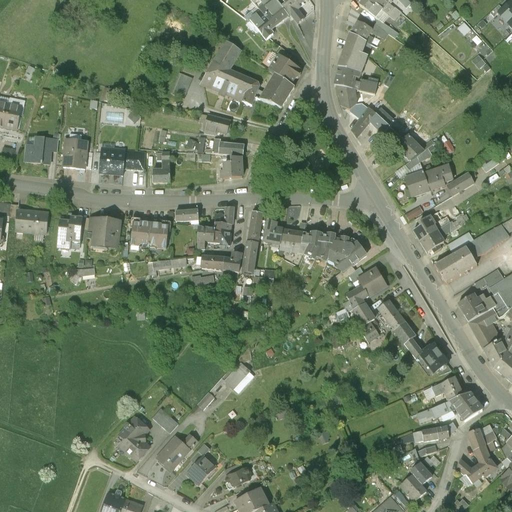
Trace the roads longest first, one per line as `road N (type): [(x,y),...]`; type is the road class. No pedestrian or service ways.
road 1 (residential): [(0,183),(96,200),(334,201),(369,192)]
road 2 (tertiary): [(369,192),(483,375),(511,405)]
road 3 (tertiary): [(369,192),(323,104),(326,37)]
road 4 (residential): [(326,37),(301,109),(258,179)]
road 5 (track): [(0,426),(91,461),(70,511)]
road 6 (residential): [(431,511),(457,441),(499,408),(511,408)]
